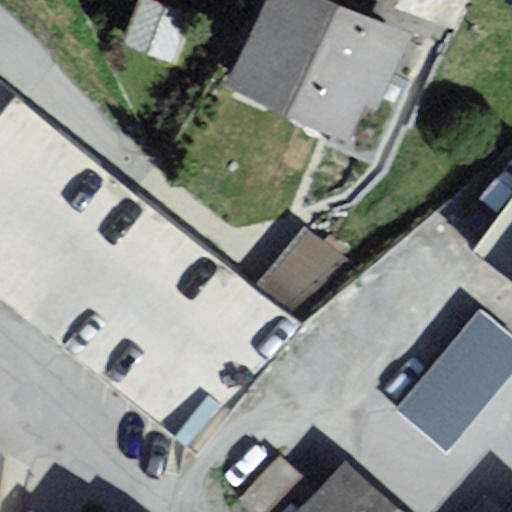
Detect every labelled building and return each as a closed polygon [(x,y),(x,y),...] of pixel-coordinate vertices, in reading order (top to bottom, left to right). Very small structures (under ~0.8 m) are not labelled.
[(172,36),(182,0),(135,0),(128,22),(172,36)] [(381,36),(303,0),(264,0),(224,85),(334,136),(381,36)] [(442,0),(410,0),(437,12),(442,0)] [(396,411),(447,453),(511,373),(511,334),(480,308),(396,411)] [(388,511),(336,467),(296,511),(388,511)]
